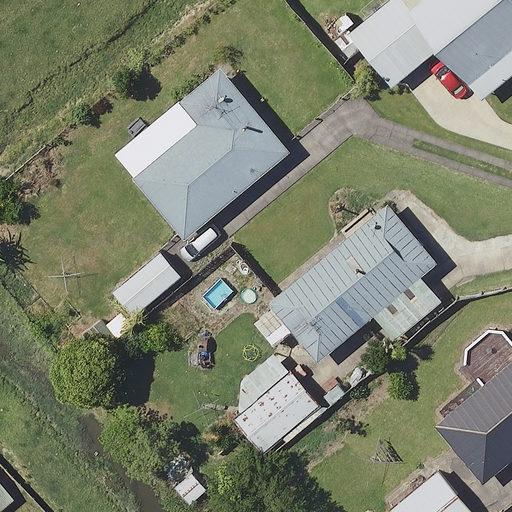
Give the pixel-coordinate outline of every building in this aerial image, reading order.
[(511,66),(511,0),(378,0),(349,22),(392,78),(442,39),(481,90),(511,66)] [(292,146),(219,59),(180,92),(199,116),(134,170),(188,234),(292,146)] [(436,254),(385,195),(252,310),(276,338),(293,323),(320,354),(375,306),(398,333),(444,293),(421,267),(436,254)] [(183,272),(162,246),(114,283),(135,310),(183,272)] [(132,322),(118,303),(60,348),(74,367),(132,322)] [(325,408),(277,348),(240,378),(254,395),(234,410),(268,453),(325,408)] [(511,450),(511,350),(435,415),(484,474),(511,450)] [(208,482),(177,446),(160,462),(191,497),(208,482)] [(478,511),(439,463),(391,501),(400,511),(478,511)] [(0,502),(11,493),(0,480),(0,502)]
